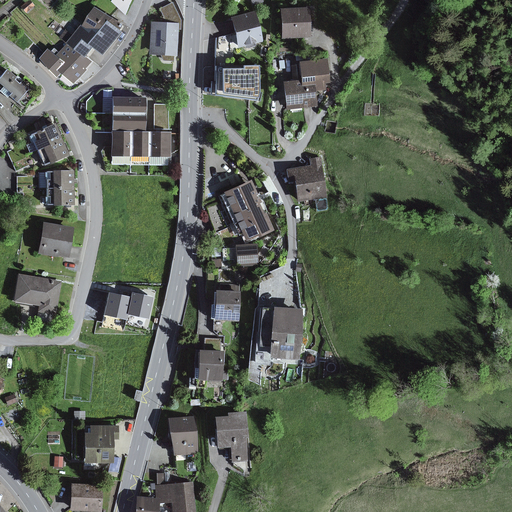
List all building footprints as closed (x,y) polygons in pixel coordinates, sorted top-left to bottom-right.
[(175,1),(162,7),(168,21),(153,20),(152,55),(179,56),(180,27),(183,27),(183,18),(175,1)] [(97,6),(86,23),(116,42),(125,31),(123,30),(126,24),(97,6)] [(312,36),(310,6),(281,8),(283,38),(312,36)] [(239,48),(248,46),(250,52),(259,50),(257,42),(263,41),(256,11),(232,16),(239,48)] [(86,23),(69,44),(83,56),(86,59),(90,55),(96,47),(105,55),(116,42),(86,23)] [(51,48),(44,57),(61,77),(65,72),(67,73),(83,56),(69,44),(60,54),(51,48)] [(86,59),(83,56),(67,73),(78,83),(91,69),(90,68),(96,60),(90,55),(86,59)] [(319,104),(317,90),(327,89),(327,82),(332,82),(329,57),(297,60),(299,80),(284,81),(287,108),(319,104)] [(259,64),(215,66),(216,95),(258,100),(260,91),(259,64)] [(17,101),(20,97),(22,98),(32,86),(24,80),(22,83),(16,78),(17,75),(8,67),(0,77),(0,80),(5,84),(2,89),(17,101)] [(113,94),(113,114),(145,115),(145,95),(113,94)] [(171,103),(156,103),(156,128),(171,128),(171,103)] [(145,115),(113,114),(113,130),(132,130),(145,130),(145,115)] [(34,141),(37,150),(44,148),(65,138),(59,123),(37,131),(40,139),(38,140),(34,141)] [(132,130),(113,130),(111,130),(111,156),(132,156),(132,130)] [(145,130),(132,130),(132,156),(151,156),(151,130),(145,130)] [(172,130),(151,130),(151,156),(172,156),(172,130)] [(72,153),(65,138),(44,148),(51,163),(72,153)] [(324,161),(324,162),(323,154),(310,156),(311,163),(293,166),(288,167),(290,179),(294,178),(297,199),(329,195),(324,161)] [(74,170),(51,170),(52,189),(74,188),(74,170)] [(224,190),(234,212),(260,201),(262,200),(252,177),(224,190)] [(74,188),(52,189),(52,206),(75,205),(74,188)] [(264,211),(260,201),(234,212),(239,222),(237,222),(245,241),(275,228),(267,210),(264,211)] [(45,215),(39,253),(70,259),(77,221),(45,215)] [(258,242),(236,243),(237,263),(259,262),(258,242)] [(265,246),(262,252),(267,255),(270,249),(265,246)] [(17,299),(41,303),(40,309),(58,312),(60,305),(64,278),(20,272),(17,299)] [(215,286),(214,317),(242,318),(243,287),(215,286)] [(129,295),(108,290),(102,313),(123,318),(129,295)] [(153,295),(132,290),(127,313),(148,318),(153,295)] [(303,306),(274,304),(274,307),(264,306),(262,344),(273,345),(272,355),(300,357),(303,306)] [(222,379),(222,375),(231,376),(232,369),(224,369),(225,347),(197,346),(196,378),(222,379)] [(142,392),(136,390),(134,400),(140,401),(142,392)] [(219,443),(236,442),(236,458),(249,458),(249,444),(251,444),(250,413),(218,413),(219,443)] [(196,414),(168,415),(170,452),(198,451),(196,414)] [(86,424),(86,460),(117,461),(117,437),(122,437),(122,425),(118,425),(118,424),(86,424)] [(157,511),(158,505),(174,502),(174,511),(198,511),(193,477),(169,481),(168,472),(157,472),(158,482),(155,499),(137,498),(135,511),(157,511)] [(104,484),(72,482),(71,506),(103,508),(104,484)]
